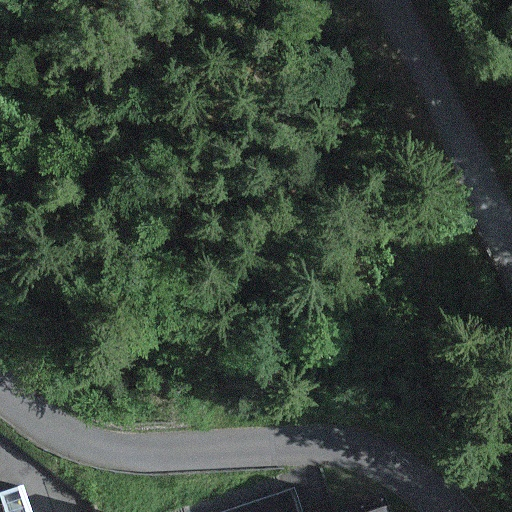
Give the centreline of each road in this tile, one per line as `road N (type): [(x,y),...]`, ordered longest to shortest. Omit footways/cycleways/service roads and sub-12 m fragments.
road 1 (unclassified): [(0,383),(83,436),(157,447),(330,440),(373,454),(437,511)]
road 2 (unclassified): [(394,0),(511,255)]
